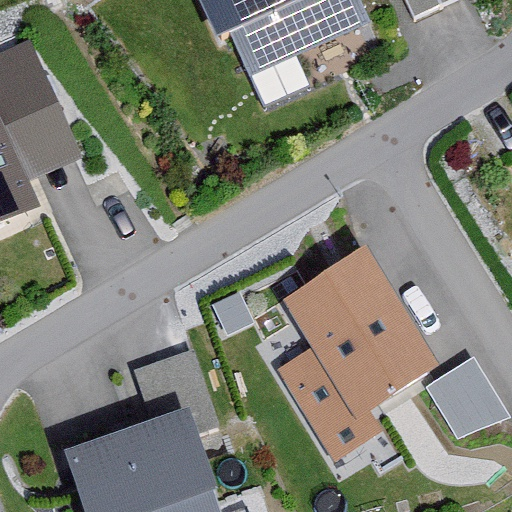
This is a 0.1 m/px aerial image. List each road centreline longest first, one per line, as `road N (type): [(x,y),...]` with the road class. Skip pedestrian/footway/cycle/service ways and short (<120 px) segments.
road 1 (residential): [(381,140),(0,368)]
road 2 (residential): [(381,140),(511,356)]
road 3 (residential): [(511,60),(381,140)]
